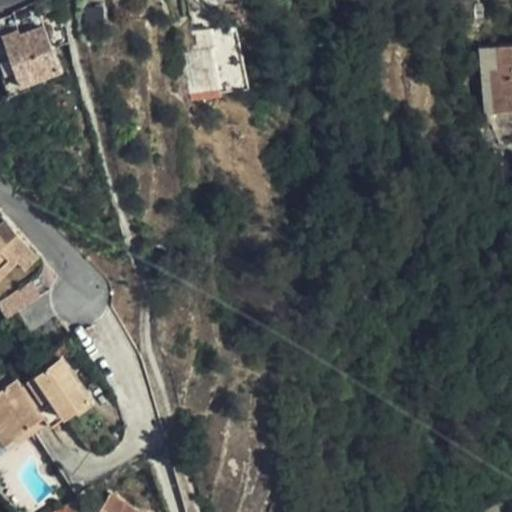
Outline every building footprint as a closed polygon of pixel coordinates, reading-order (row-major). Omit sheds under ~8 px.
[(59,66),(44,26),(20,34),(18,29),(2,35),(19,82),(59,66)] [(193,109),(208,104),(205,94),(221,88),(208,51),(211,50),(203,31),(187,32),(188,58),(177,62),(193,109)] [(511,37),(453,46),(462,111),(511,103),(511,37)] [(205,94),(208,104),(225,99),(221,88),(205,94)] [(0,283),(18,264),(0,245),(0,283)] [(90,401),(60,358),(21,385),(17,380),(0,391),(0,433),(7,444),(44,419),(51,428),(90,401)]
